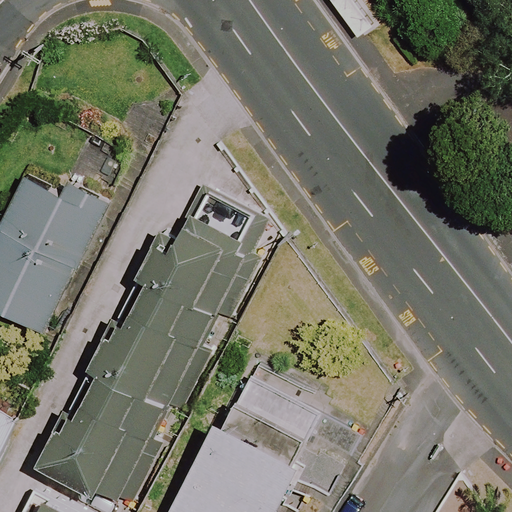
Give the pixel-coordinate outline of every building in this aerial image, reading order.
[(103,211),(21,171),(0,215),(0,310),(45,332),(103,211)] [(43,464),(119,503),(249,253),(234,246),(245,224),(209,205),(201,220),(175,207),(139,275),(149,280),(128,320),(119,315),(91,369),(100,373),(81,411),(72,407),(43,464)] [(277,511),(328,415),(250,374),(177,511),(277,511)] [(0,454),(17,420),(0,411),(0,454)] [(77,511),(22,488),(12,511),(77,511)]
